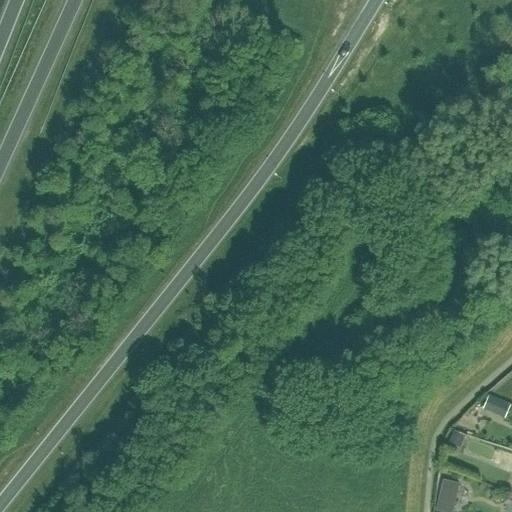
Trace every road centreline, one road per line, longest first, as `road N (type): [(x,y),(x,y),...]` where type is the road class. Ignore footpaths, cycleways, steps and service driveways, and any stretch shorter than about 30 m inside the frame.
road 1 (trunk): [(0,510),(286,144),(375,0)]
road 2 (trunk): [(0,161),(70,0)]
